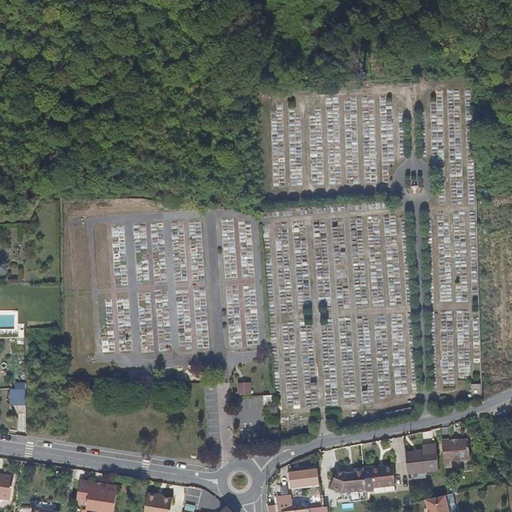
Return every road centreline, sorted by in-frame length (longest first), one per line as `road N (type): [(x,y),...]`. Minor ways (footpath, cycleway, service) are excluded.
road 1 (residential): [(254,469),(315,445),(448,419),(511,388)]
road 2 (residential): [(221,482),(0,446)]
